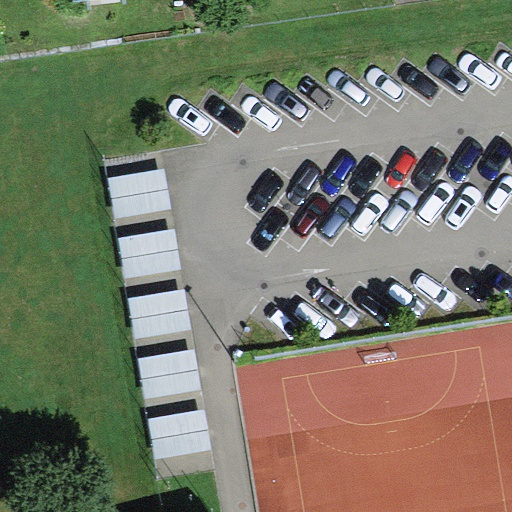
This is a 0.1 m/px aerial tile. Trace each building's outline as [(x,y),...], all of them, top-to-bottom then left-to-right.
[(110,183),(116,218),(171,209),(165,174),(110,183)] [(126,278),(181,269),(175,234),(120,243),(126,278)] [(129,304),(135,339),(190,330),(184,295),(129,304)] [(200,390),(194,355),(139,364),(145,399),(200,390)] [(210,451),(204,416),(149,425),(155,460),(210,451)]
